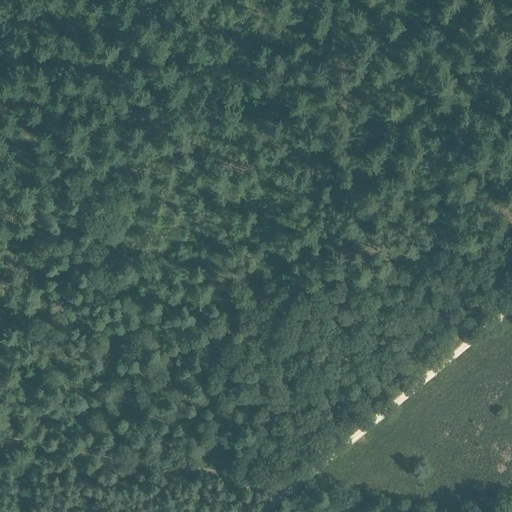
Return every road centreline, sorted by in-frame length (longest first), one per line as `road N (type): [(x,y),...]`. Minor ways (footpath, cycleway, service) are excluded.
road 1 (track): [(267,511),(511,305)]
road 2 (track): [(294,489),(0,439)]
